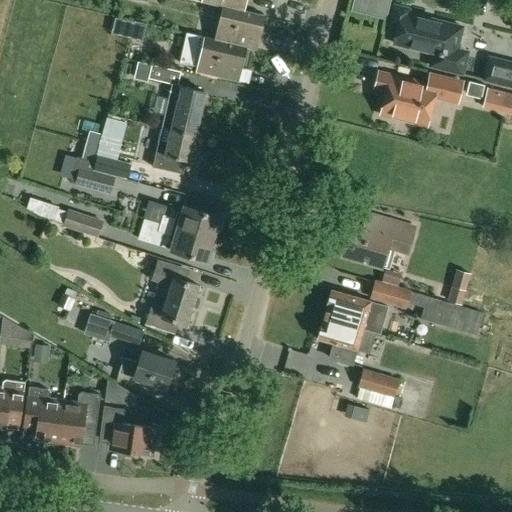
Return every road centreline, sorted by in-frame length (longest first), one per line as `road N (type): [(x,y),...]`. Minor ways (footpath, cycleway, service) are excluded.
road 1 (unclassified): [(191,490),(262,280),(331,0)]
road 2 (residential): [(0,469),(191,490)]
